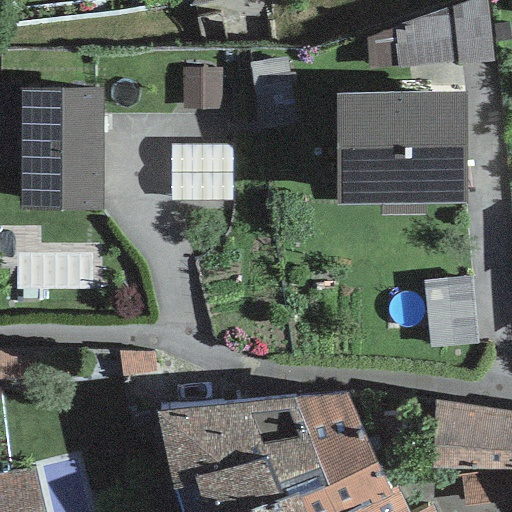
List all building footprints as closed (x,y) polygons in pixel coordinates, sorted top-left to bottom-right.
[(20,83),(0,83),(0,169),(20,170),(20,211),(102,211),(101,90),(20,91),(20,83)] [(465,95),(335,96),(336,205),(466,203),(465,95)] [(174,150),(177,208),(238,205),(235,147),(174,150)] [(481,351),(477,283),(430,286),(434,353),(481,351)] [(345,392),(155,414),(183,511),(246,511),(296,494),(377,464),(345,392)] [(464,506),(511,503),(511,412),(432,401),(431,468),(459,469),(464,506)] [(431,511),(430,510),(424,511),(407,511),(397,489),(388,492),(377,464),(296,494),(303,511),(431,511)] [(43,511),(33,467),(0,471),(0,511),(43,511)] [(303,511),(296,494),(246,511),(303,511)]
